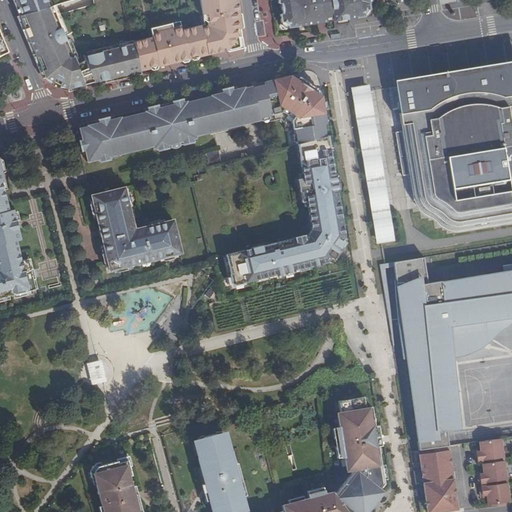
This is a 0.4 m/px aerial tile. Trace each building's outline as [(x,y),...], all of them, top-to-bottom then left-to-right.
[(13,0),(20,15),(49,7),(46,0),(13,0)] [(92,0),(73,0),(62,3),(64,11),(93,3),(92,0)] [(151,37),(133,41),(134,43),(140,71),(243,46),(240,28),(242,28),(237,0),(199,0),(202,16),(206,17),(208,30),(201,31),(200,27),(181,31),(181,28),(163,32),(161,26),(149,29),(151,37)] [(278,0),(279,5),(282,5),(283,16),(281,16),(282,24),(284,24),(289,28),(289,30),(316,26),(316,22),(327,21),(327,19),(334,18),(334,22),(366,17),(365,14),(368,10),(372,9),(371,0),(370,0),(278,0)] [(76,63),(52,6),(49,7),(20,15),(45,77),(68,88),(140,71),(134,43),(128,45),(127,41),(120,41),(119,47),(88,55),(87,55),(85,56),(84,58),(84,59),(84,61),(76,63)] [(171,24),(161,26),(163,32),(181,28),(180,26),(171,28),(171,24)] [(511,61),(394,80),(394,85),(412,82),(413,81),(415,80),(417,80),(418,81),(419,80),(420,79),(422,79),(423,80),(425,81),(425,79),(427,79),(428,79),(430,80),(511,66),(511,61)] [(412,82),(394,85),(395,88),(399,112),(397,112),(400,130),(394,131),(401,175),(408,174),(412,173),(414,186),(416,195),(418,198),(423,209),(433,214),(441,224),(455,226),(509,218),(509,222),(511,221),(511,102),(511,97),(511,96),(511,66),(430,80),(428,79),(427,79),(425,79),(425,81),(423,80),(422,79),(420,79),(419,80),(418,81),(417,80),(415,80),(413,81),(412,82)] [(294,130),(296,145),(324,138),(322,125),(321,121),(324,120),(321,97),(313,93),(316,89),(298,77),(294,81),(288,77),(257,84),(258,87),(251,88),(260,121),(261,125),(279,120),(283,123),(285,131),(294,130)] [(244,125),(260,121),(251,88),(251,87),(235,90),(217,95),(209,97),(209,98),(186,103),(173,106),(169,107),(169,108),(160,110),(160,109),(157,110),(145,113),(145,114),(121,120),(120,119),(112,121),(95,125),(87,127),(87,128),(79,130),(81,138),(85,155),(87,163),(97,160),(100,162),(122,156),(121,154),(153,147),(153,148),(168,145),(169,148),(172,149),(174,148),(177,147),(179,145),(178,143),(195,138),(194,136),(210,132),(211,135),(245,127),(244,125)] [(359,123),(357,123),(361,147),(363,147),(364,153),(362,153),(366,179),(368,179),(369,185),(367,185),(371,210),(373,209),(374,215),(372,216),(376,241),(391,238),(387,214),(385,214),(384,208),(386,207),(383,182),(380,183),(379,177),(381,177),(377,151),(375,151),(374,145),(376,145),(372,120),(370,121),(369,115),(371,114),(367,92),(366,89),(352,92),(356,117),(358,117),(359,123)] [(329,148),(327,137),(324,138),(296,145),(295,145),(301,176),(302,180),(298,181),(296,181),(299,204),(302,204),(305,203),(306,208),(310,231),(307,236),(225,256),(230,278),(232,287),(239,285),(247,283),(268,278),(275,277),(291,273),(298,271),(309,269),(326,265),(333,254),(336,249),(337,249),(341,244),(340,244),(344,239),(336,194),(334,179),(330,156),(329,148)] [(221,165),(217,152),(204,155),(208,168),(221,165)] [(0,298),(36,289),(33,279),(37,278),(34,268),(30,268),(28,259),(22,260),(17,240),(22,240),(14,210),(9,211),(1,182),(3,182),(0,169),(0,298)] [(455,232),(509,222),(509,218),(455,226),(441,224),(433,214),(423,209),(418,198),(416,195),(414,186),(412,173),(408,174),(412,200),(414,205),(416,210),(420,214),(423,218),(427,222),(430,225),(434,227),(438,229),(444,231),(449,232),(455,232)] [(124,188),(92,195),(93,200),(95,206),(97,206),(99,211),(96,212),(98,217),(100,228),(103,238),(105,248),(110,267),(111,270),(115,269),(133,264),(142,262),(152,259),(161,257),(167,255),(167,254),(172,252),(172,254),(180,252),(182,252),(174,219),(166,221),(159,223),(160,226),(155,227),(154,224),(148,226),(141,227),(139,230),(132,226),(134,223),(137,218),(132,219),(131,212),(130,208),(128,200),(125,201),(123,196),(126,196),(124,189),(124,188)] [(129,188),(124,189),(126,196),(123,196),(125,201),(128,200),(130,208),(133,207),(129,188)] [(94,218),(98,217),(96,212),(99,211),(97,206),(95,206),(93,200),(90,200),(94,218)] [(147,223),(148,226),(154,224),(155,227),(160,226),(159,223),(166,221),(165,218),(147,223)] [(180,256),(180,252),(172,254),(172,252),(167,254),(167,255),(161,257),(162,261),(180,256)] [(417,440),(419,449),(447,445),(450,445),(449,432),(448,429),(459,428),(447,326),(450,326),(454,324),(454,322),(479,319),(478,316),(511,311),(511,271),(506,272),(443,283),(443,282),(429,284),(424,259),(394,264),(396,282),(395,282),(396,295),(396,308),(397,320),(399,332),(400,345),(403,360),(407,360),(418,440),(417,440)] [(134,268),(133,264),(115,269),(115,273),(134,268)] [(240,289),(239,285),(232,287),(230,278),(226,279),(229,291),(240,289)] [(268,282),(268,278),(247,283),(247,286),(268,282)] [(511,317),(511,311),(478,316),(479,319),(454,322),(454,324),(450,326),(511,317)] [(450,326),(447,326),(459,428),(448,429),(449,432),(463,430),(450,326)] [(91,385),(106,382),(101,360),(86,363),(91,385)] [(283,511),(361,511),(367,505),(372,498),(380,489),(385,483),(384,479),(381,464),(378,445),(375,425),(371,406),(365,407),(363,396),(338,400),(340,412),(337,413),(339,427),(335,427),(337,438),(339,446),(340,457),(344,456),(346,470),(350,470),(351,474),(336,492),(332,494),(331,492),(324,494),(323,490),(308,495),(308,498),(281,505),(283,511)] [(247,511),(248,511),(249,511),(245,496),(236,464),(232,449),(229,450),(226,436),(218,438),(217,434),(203,438),(204,441),(196,444),(200,458),(198,458),(205,483),(210,500),(213,511),(247,511)] [(474,452),(475,458),(475,460),(478,460),(503,457),(502,454),(500,438),(479,441),(480,451),(476,452),(474,452)] [(418,449),(420,465),(450,461),(447,445),(419,449),(418,449)] [(115,459),(115,462),(116,462),(117,463),(127,461),(128,466),(131,465),(129,455),(115,459)] [(90,485),(94,484),(92,480),(94,479),(92,471),(95,467),(100,466),(99,461),(93,463),(87,471),(90,485)] [(137,511),(135,506),(132,492),(128,476),(130,475),(128,466),(127,461),(117,463),(116,462),(115,462),(100,466),(95,467),(92,471),(94,479),(92,480),(94,484),(100,506),(100,511),(137,511)] [(420,468),(413,469),(415,483),(422,483),(424,500),(418,500),(420,511),(432,511),(457,509),(450,461),(420,465),(420,468)] [(478,481),(483,481),(505,479),(503,461),(482,463),(483,473),(481,473),(477,473),(478,481)] [(240,463),(236,464),(245,496),(248,495),(240,463)] [(206,501),(210,500),(205,483),(202,484),(206,501)] [(488,504),(490,504),(509,502),(505,483),(485,486),(479,486),(480,495),(487,495),(488,504)] [(380,489),(372,498),(375,501),(383,491),(380,489)]
